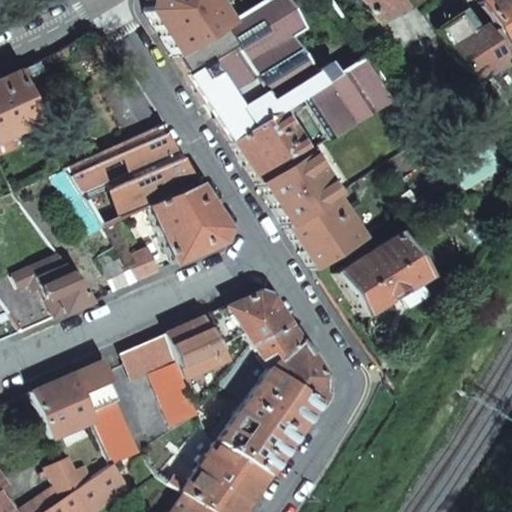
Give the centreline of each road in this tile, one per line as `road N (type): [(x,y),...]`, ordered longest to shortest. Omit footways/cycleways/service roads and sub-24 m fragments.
road 1 (residential): [(264,256),(354,394),(269,511)]
road 2 (residential): [(100,3),(264,256)]
road 3 (residential): [(264,256),(0,371)]
